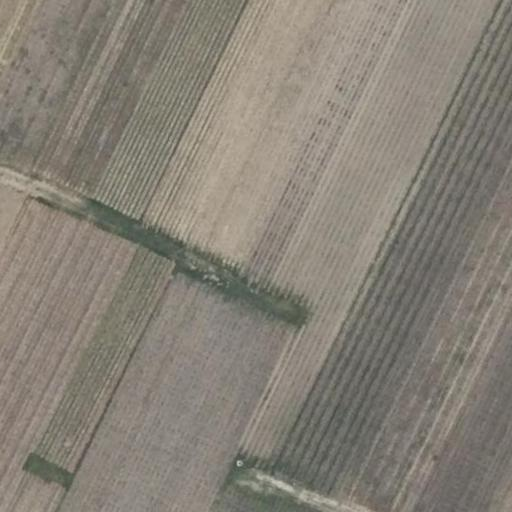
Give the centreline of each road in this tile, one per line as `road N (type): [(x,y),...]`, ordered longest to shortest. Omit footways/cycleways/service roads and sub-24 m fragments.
road 1 (track): [(0,175),(279,295)]
road 2 (track): [(356,511),(242,464)]
